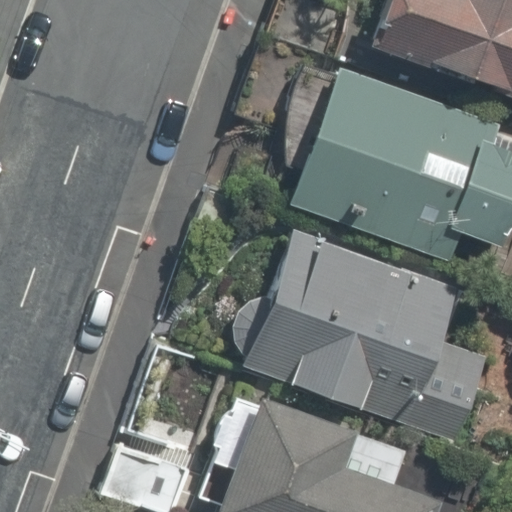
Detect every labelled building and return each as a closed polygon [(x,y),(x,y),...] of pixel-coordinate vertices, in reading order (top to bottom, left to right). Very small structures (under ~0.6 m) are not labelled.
[(511,0),(379,0),(367,44),(511,87),(511,0)] [(511,229),(511,127),(332,66),(286,200),(497,272),(511,229)] [(454,279),(287,223),(241,360),(457,432),(485,350),(436,333),(454,279)] [(347,428),(250,390),(204,511),(425,511),(430,497),(337,456),(347,428)] [(174,511),(190,468),(114,441),(96,491),(157,511),(174,511)]
